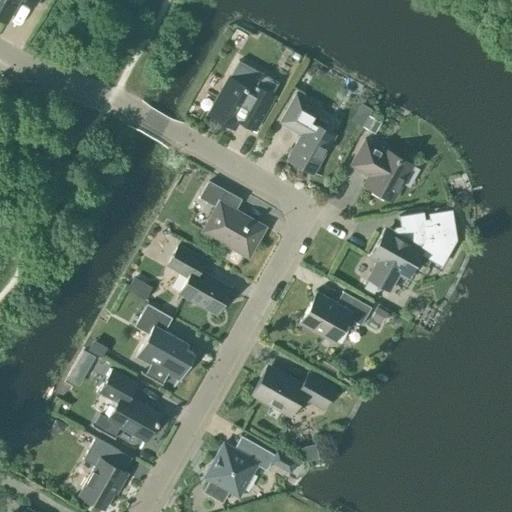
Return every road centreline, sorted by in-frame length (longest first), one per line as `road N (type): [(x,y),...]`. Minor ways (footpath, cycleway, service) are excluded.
road 1 (residential): [(144,511),(299,224),(298,207),(285,195),(143,114)]
road 2 (residential): [(0,50),(143,114)]
